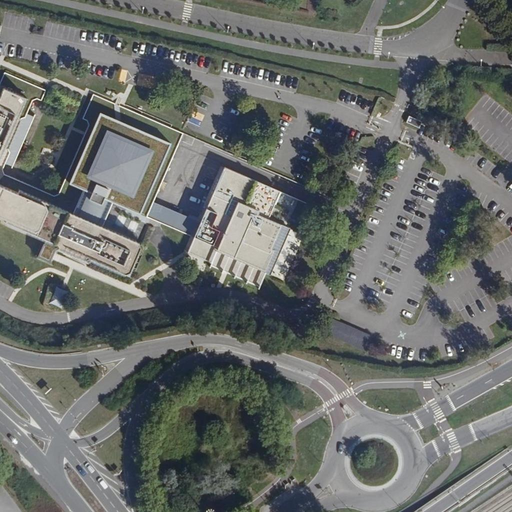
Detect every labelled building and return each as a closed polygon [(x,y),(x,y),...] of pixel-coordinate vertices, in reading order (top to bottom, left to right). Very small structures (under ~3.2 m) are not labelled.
[(0,217),(5,220),(4,224),(56,245),(57,251),(84,263),(89,260),(125,275),(130,274),(141,246),(139,242),(101,227),(112,202),(139,213),(170,143),(99,113),(68,184),(83,190),(73,214),(17,190),(16,193),(0,186),(0,157),(5,147),(7,148),(20,119),(23,117),(30,100),(35,98),(40,100),(45,89),(4,72),(0,80),(0,85),(3,87),(0,94),(0,217)] [(170,143),(139,213),(146,216),(182,132),(92,93),(81,118),(86,119),(88,125),(58,195),(54,196),(4,175),(3,168),(9,154),(7,148),(5,147),(0,157),(0,186),(16,193),(17,190),(73,214),(83,190),(68,184),(99,113),(170,143)] [(409,117),(406,123),(413,126),(418,129),(421,122),(412,118),(409,117)] [(222,248),(263,266),(271,249),(281,225),(258,215),(253,213),(255,209),(257,203),(259,199),(264,201),(273,205),(279,191),(223,167),(221,171),(225,173),(223,178),(219,177),(213,191),(217,192),(214,200),(210,198),(205,209),(213,212),(207,225),(210,226),(216,229),(213,236),(225,241),(222,248)] [(225,241),(213,236),(216,229),(210,226),(206,237),(218,243),(215,251),(266,273),(275,250),(271,249),(263,266),(222,248),(225,241)] [(366,351),(373,336),(330,318),(324,333),(366,351)]
